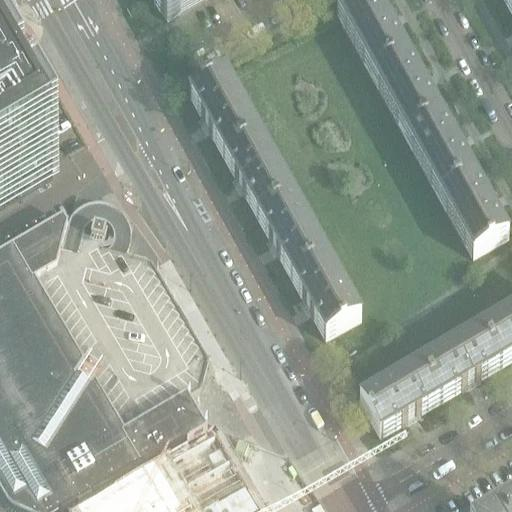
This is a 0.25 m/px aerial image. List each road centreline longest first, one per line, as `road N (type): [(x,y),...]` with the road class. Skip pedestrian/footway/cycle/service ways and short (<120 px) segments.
road 1 (unclassified): [(345,511),(159,180)]
road 2 (unclassified): [(37,0),(117,138),(159,180)]
road 3 (unclassified): [(159,180),(70,0)]
road 4 (residential): [(511,418),(353,511)]
road 5 (residential): [(441,0),(511,125)]
